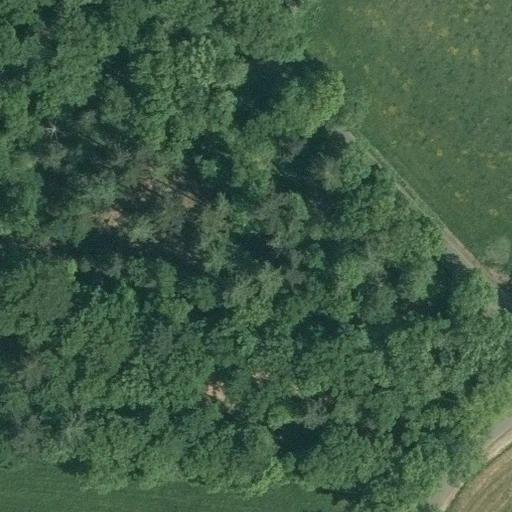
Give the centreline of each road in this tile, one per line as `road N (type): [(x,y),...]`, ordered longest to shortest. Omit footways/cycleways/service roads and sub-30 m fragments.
road 1 (unclassified): [(511,319),(213,0)]
road 2 (unclassified): [(427,511),(470,448),(511,414)]
